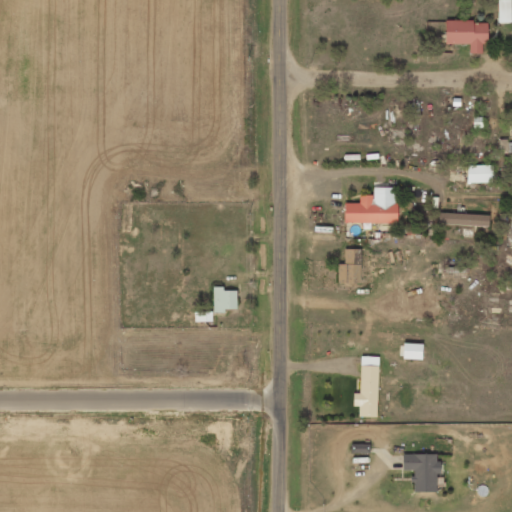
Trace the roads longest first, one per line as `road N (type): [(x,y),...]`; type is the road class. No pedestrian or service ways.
road 1 (residential): [(281,511),(284,0)]
road 2 (residential): [(0,396),(283,396)]
road 3 (residential): [(285,85),(511,82)]
